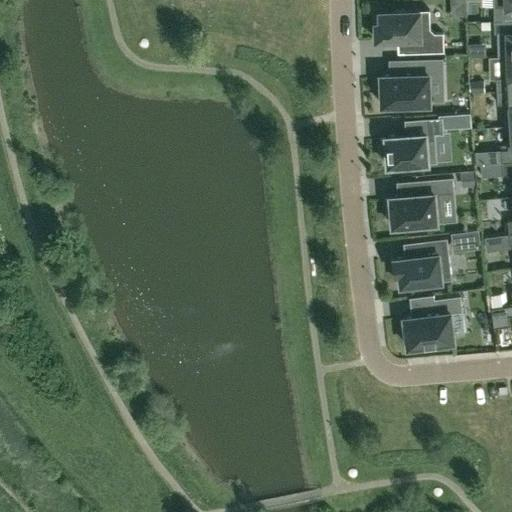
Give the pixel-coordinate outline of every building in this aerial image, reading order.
[(511,0),(493,0),(494,19),(511,18),(511,0)] [(380,21),(375,22),(375,38),(403,37),(403,51),(444,50),(443,31),(434,32),(430,27),(429,9),(379,10),(380,21)] [(502,54),(511,53),(511,18),(494,19),(494,32),(497,31),(498,55),(503,55),(502,54)] [(511,53),(502,54),(503,55),(503,76),(496,77),(497,90),(511,89),(511,53)] [(381,104),(392,103),(429,102),(428,72),(439,72),(438,58),(410,59),(410,73),(381,74),(381,76),(376,77),(376,92),(381,92),(381,104)] [(469,80),(469,91),(483,90),(483,80),(469,80)] [(506,125),(511,124),(511,89),(497,90),(498,103),(505,102),(506,125)] [(460,125),(459,113),(439,114),(439,117),(442,116),(443,127),(460,125)] [(385,137),(380,137),(381,152),(386,152),(387,164),(437,161),(435,133),(443,132),(443,127),(442,116),(439,117),(414,118),(415,133),(385,135),(385,137)] [(511,124),(506,125),(508,148),(501,148),(502,161),(511,160),(511,124)] [(502,161),(501,148),(488,149),(489,162),(502,161)] [(511,190),(511,160),(502,161),(503,174),(510,173),(511,190)] [(460,172),(461,186),(475,185),(473,170),(460,172)] [(390,197),(385,197),(386,212),(391,212),(392,225),(406,224),(407,228),(421,227),(421,222),(441,221),(439,192),(454,191),(453,175),(416,179),(418,192),(389,195),(390,197)] [(452,278),(447,236),(423,239),(425,253),(393,257),(395,273),(399,273),(400,284),(452,278)] [(489,294),(491,305),(501,304),(500,293),(489,294)] [(462,310),(460,294),(433,297),(435,312),(404,316),(404,318),(400,318),(402,333),(406,332),(407,345),(424,343),(424,348),(438,346),(438,342),(454,340),(450,311),(462,310)] [(511,302),(501,304),(491,305),(490,305),(492,325),(493,325),(509,323),(508,313),(511,312),(511,302)]
